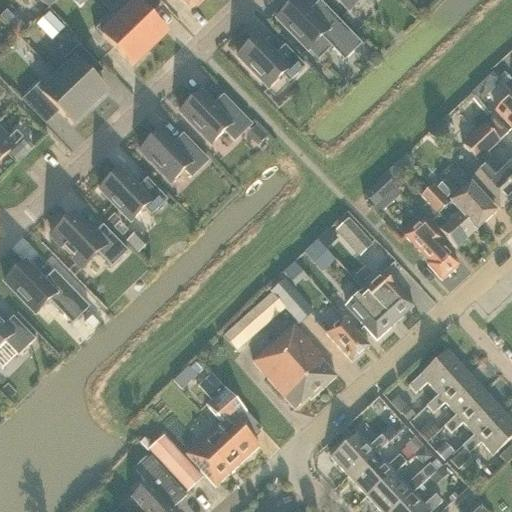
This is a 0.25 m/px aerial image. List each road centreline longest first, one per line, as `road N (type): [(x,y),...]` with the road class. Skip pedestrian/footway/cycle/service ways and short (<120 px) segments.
road 1 (residential): [(256,0),(4,242)]
road 2 (residential): [(330,511),(281,462),(451,308)]
